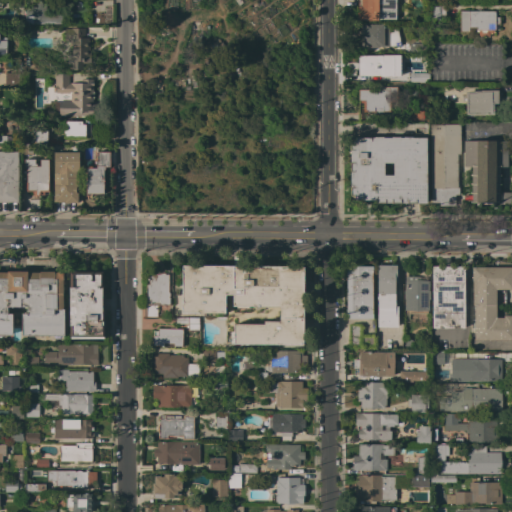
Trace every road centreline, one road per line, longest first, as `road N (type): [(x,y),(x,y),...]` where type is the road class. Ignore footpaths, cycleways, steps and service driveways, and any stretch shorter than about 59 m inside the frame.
road 1 (residential): [(328,511),(326,0)]
road 2 (residential): [(126,511),(126,0)]
road 3 (secondary): [(459,236),(193,233)]
